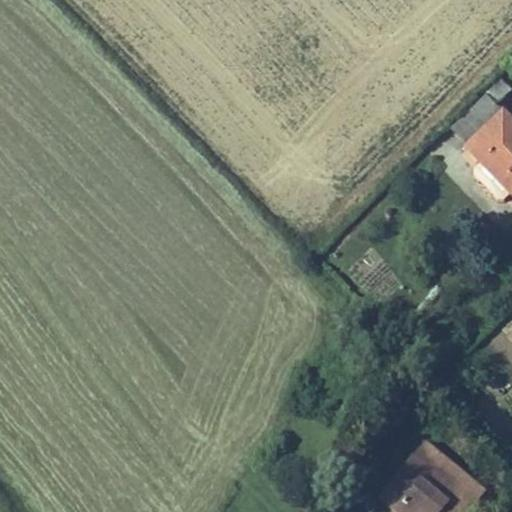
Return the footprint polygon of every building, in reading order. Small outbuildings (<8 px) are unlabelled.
[(497,105),(511,91),(501,81),(487,95),(497,105)] [(467,149),(503,114),(486,96),(450,131),(467,149)] [(511,123),(503,114),(467,149),(482,163),(474,171),(473,177),(498,202),(504,202),(511,194),(511,123)] [(393,436),(412,406),(397,397),(378,427),(393,436)] [(461,495),(472,481),(448,463),(449,462),(427,444),(381,502),(393,511),(457,511),(467,499),(461,495)] [(468,511),(485,492),(472,481),(461,495),(467,499),(457,511),(468,511)]
